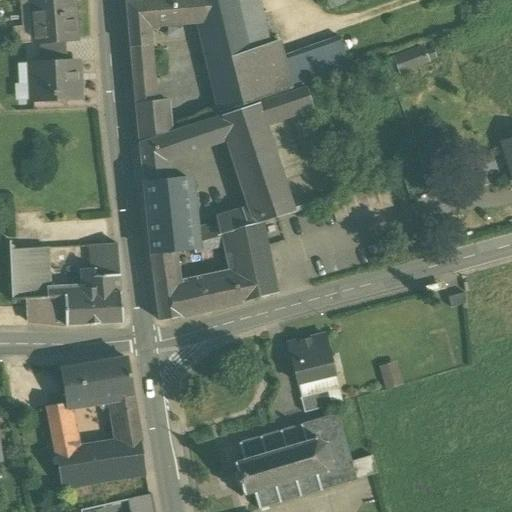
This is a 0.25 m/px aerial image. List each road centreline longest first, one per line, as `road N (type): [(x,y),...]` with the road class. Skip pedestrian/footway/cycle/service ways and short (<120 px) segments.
road 1 (secondary): [(511,245),(144,342)]
road 2 (secondary): [(144,342),(111,0)]
road 3 (secondary): [(173,511),(144,342)]
road 4 (secondary): [(144,342),(0,347)]
